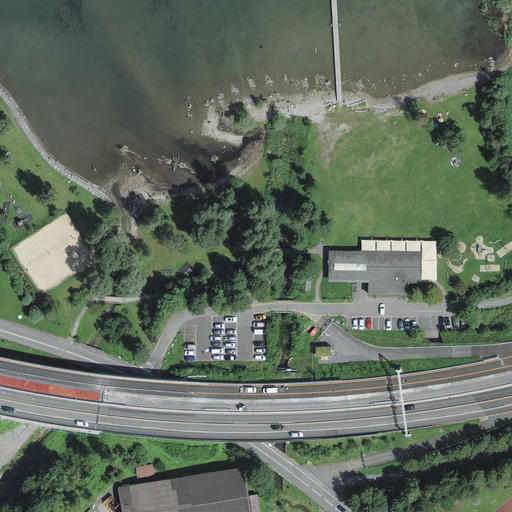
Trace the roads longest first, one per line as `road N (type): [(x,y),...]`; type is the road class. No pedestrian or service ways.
road 1 (motorway): [(511,372),(264,401),(129,395),(0,374)]
road 2 (motorway): [(0,398),(151,419),(286,423),(511,395)]
road 3 (tertiary): [(0,330),(111,367),(198,409),(339,511)]
road 4 (track): [(337,473),(408,474),(511,448)]
